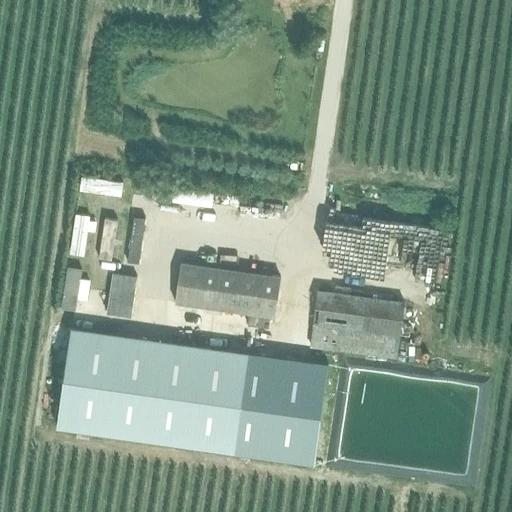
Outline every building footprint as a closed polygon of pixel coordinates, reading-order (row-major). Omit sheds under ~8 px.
[(199,188),(199,197),(223,199),(224,189),(199,188)] [(357,217),(356,236),(373,237),(375,218),(357,217)] [(118,240),(114,294),(127,295),(131,241),(118,240)] [(276,316),(281,276),(182,262),(176,302),(276,316)] [(319,290),(315,322),(401,334),(410,335),(411,325),(402,324),(405,302),(319,290)] [(72,326),(57,425),(314,463),(329,364),(72,326)]
